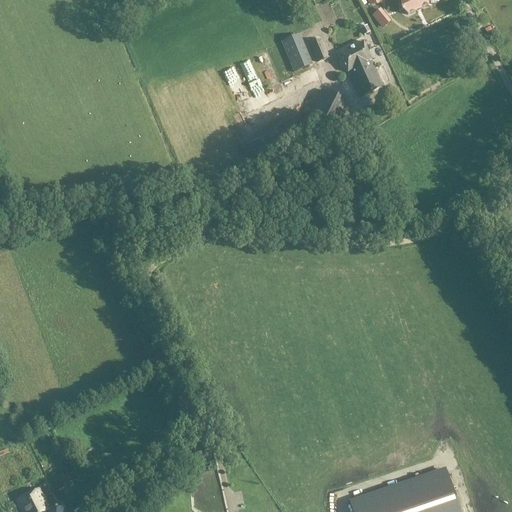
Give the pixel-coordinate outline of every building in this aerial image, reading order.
[(420,8),(421,9),(429,5),(427,0),(401,0),(401,1),(402,9),(401,9),(401,11),(403,12),(403,11),(408,16),(415,12),(415,11),(417,11),(419,10),(420,8)] [(374,17),(383,28),(386,26),(387,24),(391,21),(390,21),(389,21),(381,11),(382,11),(382,10),(379,13),(376,14),(374,17)] [(367,26),(361,29),(364,36),(370,33),(367,26)] [(300,36),(282,44),(296,75),(314,67),(300,36)] [(310,44),(318,63),(329,58),(321,39),(310,44)] [(364,42),(339,54),(348,73),(349,73),(360,99),(383,87),(371,61),(372,61),(364,42)] [(284,83),(292,81),(282,46),(274,48),(282,75),(281,76),(284,83)] [(309,119),(332,130),(346,103),(323,91),(309,119)] [(235,97),(238,106),(247,103),(243,94),(235,97)] [(306,128),(295,111),(241,144),(252,161),(306,128)] [(56,439),(50,441),(55,455),(61,453),(56,439)] [(351,504),(353,511),(459,511),(445,471),(351,504)] [(42,488),(45,494),(51,492),(48,485),(42,488)] [(41,489),(40,489),(17,500),(22,511),(51,511),(51,510),(48,511),(45,503),(47,502),(41,489)]
